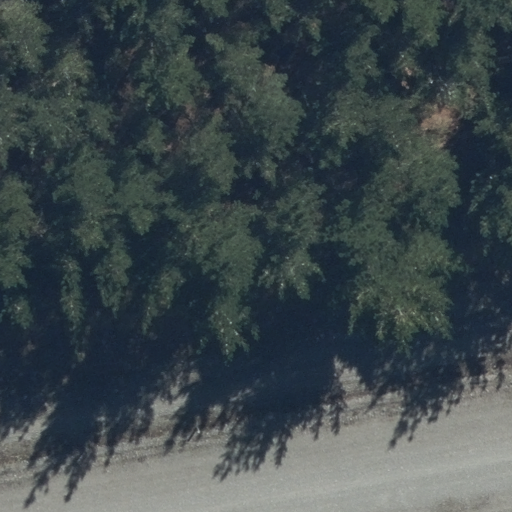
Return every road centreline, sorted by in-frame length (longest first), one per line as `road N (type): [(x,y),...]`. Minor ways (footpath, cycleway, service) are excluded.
road 1 (track): [(0,416),(511,323)]
road 2 (unclassified): [(182,511),(511,452)]
